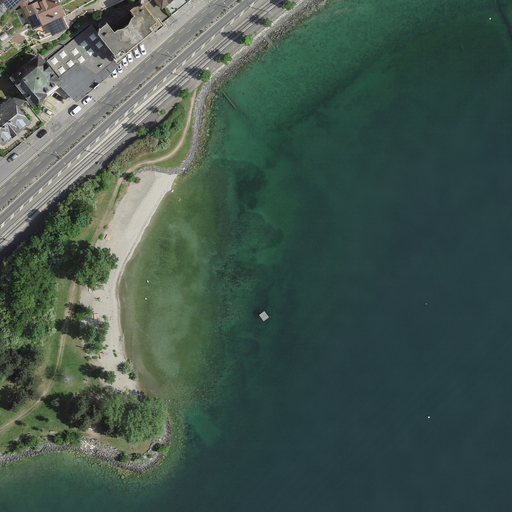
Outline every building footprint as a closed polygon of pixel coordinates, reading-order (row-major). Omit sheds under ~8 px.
[(0,0),(0,17),(15,0),(0,0)] [(59,0),(45,0),(24,9),(34,31),(66,18),(59,0)] [(134,0),(95,32),(116,59),(163,21),(143,0),(134,0)] [(143,0),(163,21),(188,0),(143,0)] [(90,26),(47,63),(77,103),(120,64),(116,59),(95,32),(90,26)] [(38,57),(14,78),(33,102),(58,81),(38,57)] [(8,100),(0,106),(0,138),(3,142),(16,132),(27,123),(8,100)]
